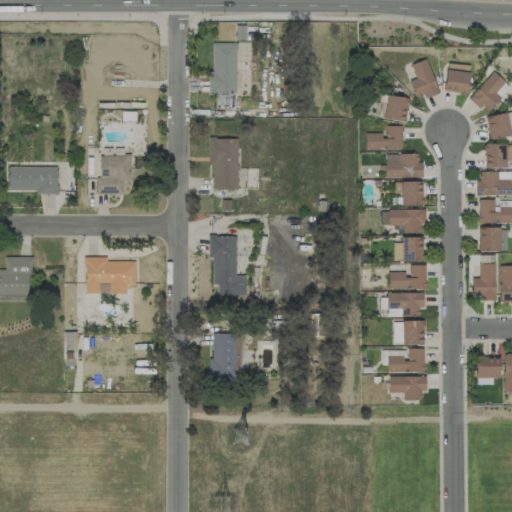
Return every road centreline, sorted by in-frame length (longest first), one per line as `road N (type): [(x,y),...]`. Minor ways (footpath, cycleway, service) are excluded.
road 1 (residential): [(178,0),(178,511)]
road 2 (residential): [(455,511),(451,132)]
road 3 (residential): [(0,225),(177,226)]
